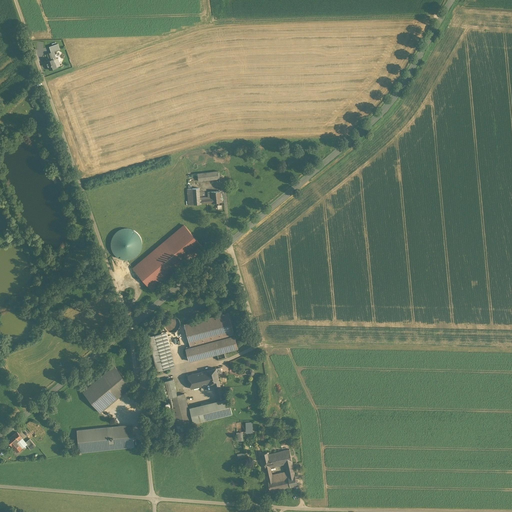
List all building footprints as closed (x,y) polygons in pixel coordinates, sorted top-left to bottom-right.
[(50,60),(47,61),(50,70),(52,69),(57,67),(54,59),(53,59),(50,60)] [(219,172),(210,173),(211,180),(220,180),(219,172)] [(211,180),(210,173),(198,174),(199,181),(211,180)] [(201,203),(201,198),(201,196),(200,196),(199,187),(187,188),(189,204),(201,203)] [(220,190),(211,191),(212,202),(222,202),(220,190)] [(201,203),(212,202),(211,191),(208,192),(208,197),(201,198),(201,203)] [(153,290),(203,248),(184,225),(134,268),(144,280),(147,283),(153,290)] [(127,228),(122,229),(118,231),(115,234),(112,238),(111,243),(111,248),(113,252),(116,256),(120,259),(124,260),(129,260),(134,259),(138,256),(141,253),(142,248),(143,243),(142,239),(140,235),(136,231),(132,229),(127,228)] [(191,346),(234,334),(228,313),(185,325),(191,346)] [(176,317),(174,316),(172,316),(170,317),(168,317),(167,318),(165,320),(164,321),(164,323),(164,325),(164,327),(165,329),(166,330),(168,331),(170,332),(171,333),(173,332),(175,332),(177,331),(178,330),(179,328),(180,326),(180,325),(180,323),(179,321),(178,319),(177,318),(176,317)] [(161,333),(170,368),(175,366),(166,331),(161,333)] [(170,368),(161,333),(149,336),(154,358),(155,362),(158,371),(170,368)] [(234,336),(186,349),(189,361),(217,354),(225,352),(238,348),(234,336)] [(114,366),(83,391),(98,409),(129,384),(114,366)] [(216,368),(207,371),(210,384),(214,383),(215,387),(220,385),(216,368)] [(210,384),(207,371),(187,375),(191,389),(210,384)] [(170,398),(177,396),(173,379),(165,381),(170,398)] [(132,387),(129,384),(98,409),(101,413),(132,387)] [(177,427),(192,423),(184,394),(177,396),(170,398),(177,427)] [(228,398),(190,408),(193,423),(232,414),(228,398)] [(192,423),(177,427),(178,433),(194,429),(192,423)] [(132,425),(78,430),(80,452),(134,446),(132,425)] [(22,438),(17,432),(7,440),(17,452),(22,448),(17,442),(22,438)] [(27,444),(22,438),(17,442),(22,448),(27,444)] [(273,453),(276,466),(285,464),(292,462),(290,449),(273,453)] [(269,461),(268,455),(269,454),(268,452),(262,453),(265,468),(270,467),(269,461)] [(269,461),(270,467),(276,466),(273,453),(269,454),(268,455),(269,461)] [(295,475),(293,467),(286,469),(287,472),(287,476),(295,475)] [(295,475),(287,476),(273,480),(268,481),(270,491),(297,485),(295,475)]
